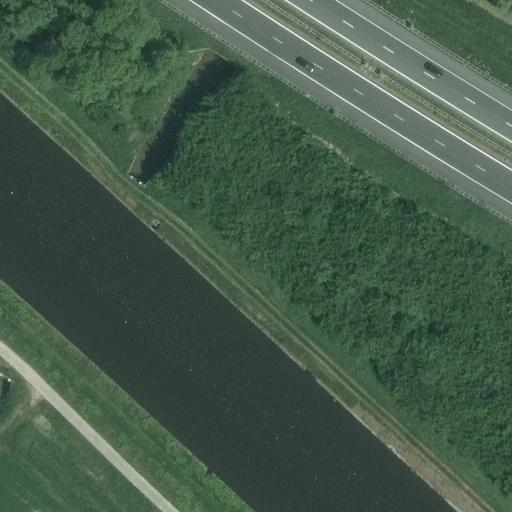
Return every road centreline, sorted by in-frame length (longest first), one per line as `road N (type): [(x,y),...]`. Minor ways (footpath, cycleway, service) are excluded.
road 1 (motorway): [(208,0),(511,189)]
road 2 (motorway): [(511,130),(305,0)]
